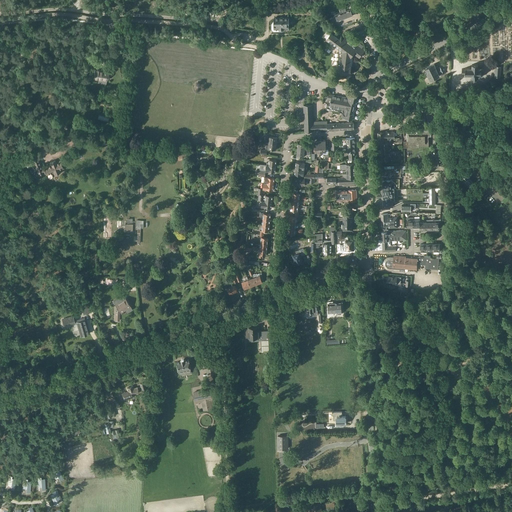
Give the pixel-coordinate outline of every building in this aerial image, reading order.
[(338,21),(353,15),(350,9),(336,15),(338,21)] [(281,18),(275,18),(275,28),(276,29),(280,29),(281,30),(283,30),(284,29),(290,29),(290,18),(283,18),(283,17),(281,17),(281,18)] [(360,56),(365,50),(346,36),(342,41),(331,33),(326,39),(342,50),(341,65),(339,65),(338,71),(351,72),(352,66),(349,66),(350,55),(352,52),(354,52),(360,56)] [(95,62),(95,58),(88,57),(86,67),(89,67),(90,62),(95,62)] [(439,74),(443,72),(441,67),(437,68),(435,63),(425,68),(425,69),(427,73),(430,79),(440,75),(439,74)] [(482,75),(484,73),(484,70),(482,67),(482,66),(483,66),(483,63),(479,63),(479,65),(478,65),(478,64),(472,64),(472,67),(465,67),(465,69),(462,69),(462,73),(465,73),(465,75),(472,75),(472,78),(478,78),(478,75),(482,75)] [(108,78),(109,73),(100,71),(95,70),(94,78),(99,79),(99,78),(105,79),(105,77),(108,78)] [(348,98),(329,94),(326,110),(342,112),(341,117),(343,117),(343,118),(353,119),(354,113),(353,113),(355,102),(356,102),(358,96),(349,95),(348,98)] [(313,105),(304,105),(305,131),(314,131),(314,130),(328,129),(328,130),(355,129),(355,122),(327,123),(327,121),(313,121),(313,105)] [(428,136),(432,136),(432,129),(416,130),(416,132),(413,132),(413,131),(407,131),(407,137),(408,137),(408,141),(404,141),(404,147),(419,147),(419,144),(423,144),(423,146),(429,146),(429,139),(428,139),(428,136)] [(395,132),(384,132),(385,138),(384,138),(384,143),(388,142),(388,137),(391,137),(391,138),(395,138),(395,132)] [(347,152),(348,152),(356,151),(355,137),(346,138),(347,152)] [(297,150),(305,150),(307,151),(311,151),(311,149),(305,148),(305,144),(298,143),(297,150)] [(436,152),(436,150),(432,150),(432,160),(430,160),(431,164),(435,164),(435,165),(440,164),(440,152),(436,152)] [(60,170),(64,168),(60,160),(56,162),(55,161),(51,163),(52,164),(43,167),(38,157),(32,159),(38,175),(47,171),(48,175),(54,172),(55,174),(57,173),(57,174),(59,173),(61,172),(60,170)] [(394,169),(380,169),(380,177),(392,177),(392,176),(394,176),(394,178),(403,177),(402,173),(404,173),(403,170),(402,170),(402,165),(394,165),(394,169)] [(464,170),(458,175),(472,191),(478,187),(464,170)] [(347,178),(338,178),(339,181),(337,181),(337,183),(335,183),(335,184),(339,184),(343,184),(343,185),(356,185),(356,177),(347,178)] [(391,186),(380,186),(381,192),(378,192),(378,198),(381,198),(381,209),(389,209),(389,201),(391,201),(391,186)] [(349,200),(349,189),(337,190),(337,196),(335,196),(335,200),(345,199),(345,202),(349,201),(349,200)] [(357,189),(349,189),(349,200),(357,200),(357,189)] [(259,200),(265,201),(272,201),(273,195),(263,194),(263,191),(258,191),(258,194),(259,194),(259,200)] [(298,211),(298,205),(291,204),(291,210),(296,211),(296,213),(299,213),(299,211),(298,211)] [(299,215),(295,214),(295,217),(290,216),(289,222),(296,223),(297,217),(298,217),(299,215)] [(397,222),(397,217),(389,218),(388,214),(381,214),(382,221),(392,221),(392,222),(397,222)] [(398,227),(397,222),(392,222),(392,221),(382,221),(382,228),(383,231),(389,231),(389,228),(398,227)] [(124,223),(123,232),(132,232),(133,224),(124,223)] [(270,225),(263,225),(262,230),(261,230),(260,233),(264,233),(264,231),(269,231),(270,225)] [(406,230),(389,231),(383,231),(382,231),(383,240),(390,240),(407,240),(406,230)] [(332,242),(336,242),(336,235),(336,231),(331,232),(332,240),(324,240),(324,253),(324,254),(325,255),(326,255),(327,254),(327,253),(332,253),(332,242)] [(261,242),(268,243),(268,237),(263,237),(263,234),(260,234),(260,236),(261,237),(259,237),(259,240),(261,240),(261,242)] [(336,235),(336,242),(337,253),(338,253),(351,252),(351,255),(353,254),(353,252),(358,252),(358,240),(348,240),(348,235),(340,236),(340,235),(338,235),(336,235)] [(390,240),(383,240),(382,240),(383,251),(396,251),(395,245),(390,246),(390,240)] [(260,248),(258,248),(257,250),(257,251),(260,252),(259,257),(263,257),(263,254),(266,255),(267,249),(260,248)] [(304,248),(296,251),(297,254),(293,255),(295,260),(293,261),(294,265),(296,264),(297,264),(298,264),(299,264),(300,263),(303,262),(301,256),(306,254),(305,251),(304,248)] [(418,258),(394,256),(394,257),(390,257),(388,257),(386,258),(384,259),(383,261),(383,263),(383,265),(384,267),(385,269),(387,270),(389,271),(404,272),(404,268),(416,269),(417,264),(425,265),(425,268),(438,269),(439,261),(429,260),(429,258),(418,257),(418,258)] [(254,277),(257,284),(265,281),(264,278),(261,279),(260,275),(260,273),(258,274),(257,273),(256,274),(255,273),(253,274),(254,277)] [(401,284),(401,276),(397,276),(393,276),(388,276),(388,283),(397,284),(401,284)] [(251,286),(257,284),(254,277),(248,279),(251,286)] [(123,278),(124,289),(132,289),(132,278),(123,278)] [(245,288),(251,286),(248,279),(242,281),(245,288)] [(230,293),(238,290),(235,284),(228,287),(230,293)] [(125,297),(122,299),(122,298),(117,301),(119,304),(117,305),(119,308),(117,310),(117,311),(116,311),(116,320),(120,320),(120,312),(119,312),(119,311),(120,310),(121,312),(125,309),(125,308),(130,305),(125,297)] [(341,314),(342,312),(341,303),(333,303),(333,302),(328,302),(328,309),(327,309),(328,317),(333,315),(333,313),(338,312),(338,314),(341,314)] [(317,310),(318,310),(317,304),(314,304),(314,303),(307,304),(308,312),(314,312),(314,313),(317,313),(317,310)] [(89,311),(87,304),(81,306),(83,313),(89,311)] [(84,314),(76,317),(80,333),(89,330),(84,314)] [(75,323),(73,316),(63,319),(65,326),(75,323)] [(287,330),(292,328),(288,319),(284,321),(287,330)] [(249,335),(249,340),(261,339),(262,350),(270,350),(269,331),(259,331),(259,327),(249,327),(249,331),(247,331),(247,335),(249,335)] [(177,361),(179,371),(191,369),(189,359),(185,360),(185,359),(181,360),(181,361),(177,361)] [(214,360),(207,361),(209,373),(217,371),(214,360)] [(122,393),(120,394),(121,400),(124,399),(130,397),(130,396),(136,394),(135,393),(139,392),(138,389),(141,388),(142,391),(147,390),(144,382),(140,383),(141,387),(138,388),(137,387),(134,388),(133,386),(127,388),(128,391),(122,393)] [(202,391),(194,392),(196,402),(202,401),(204,410),(212,408),(210,399),(217,398),(215,388),(207,390),(207,389),(202,390),(202,391)] [(342,411),(332,411),(332,415),(333,415),(333,420),(337,420),(337,425),(342,425),(342,423),(347,423),(347,416),(342,416),(342,411)] [(289,449),(288,435),(277,435),(277,449),(289,449)] [(60,469),(52,473),(57,482),(64,478),(60,469)] [(45,476),(37,476),(36,489),(45,489),(45,476)] [(31,481),(24,481),(23,492),(31,492),(31,481)] [(58,492),(51,495),(55,505),(63,501),(58,492)]
